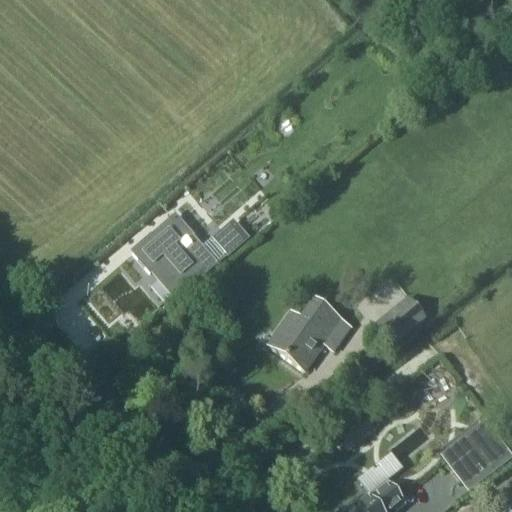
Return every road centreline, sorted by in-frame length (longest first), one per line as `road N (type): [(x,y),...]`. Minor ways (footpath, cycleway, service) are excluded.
road 1 (tertiary): [(219,511),(0,313)]
road 2 (unknown): [(103,511),(0,422)]
